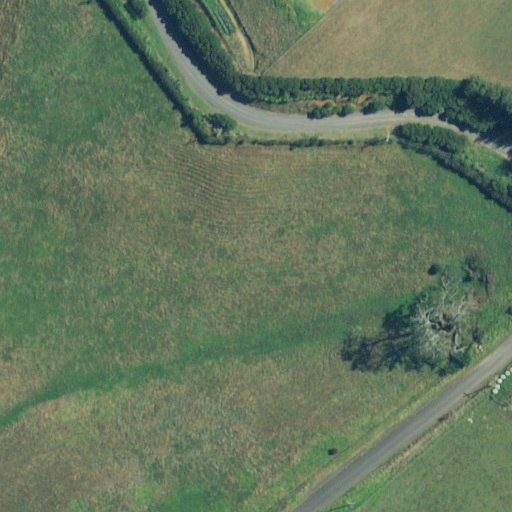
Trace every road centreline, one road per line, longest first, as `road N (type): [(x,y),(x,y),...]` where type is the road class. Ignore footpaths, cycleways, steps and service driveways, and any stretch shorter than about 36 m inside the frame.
road 1 (unclassified): [(511,151),(441,121),(253,121),(201,81),(152,0)]
road 2 (unclassified): [(300,511),(511,342)]
